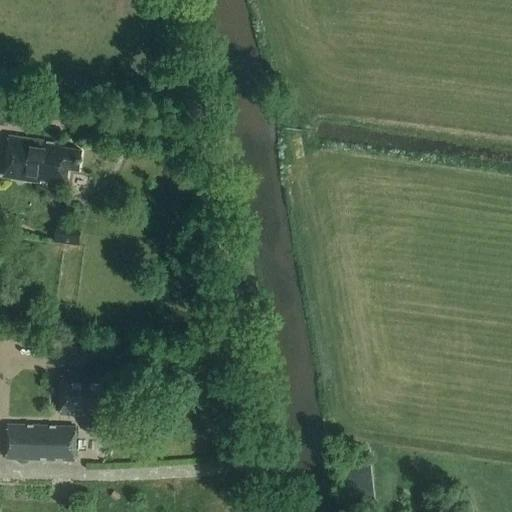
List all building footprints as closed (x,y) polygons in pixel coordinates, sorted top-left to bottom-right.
[(4,177),(66,186),(68,168),(79,170),(82,150),(60,147),(61,143),(9,136),(4,177)] [(57,223),(54,242),(79,246),(81,226),(57,223)] [(119,397),(119,378),(112,378),(112,368),(96,367),(96,373),(63,372),(61,414),(89,415),(90,413),(109,414),(110,396),(119,397)] [(101,432),(102,421),(87,420),(86,432),(101,432)] [(77,424),(9,422),(8,456),(57,457),(57,449),(66,449),(66,458),(76,458),(77,424)]
